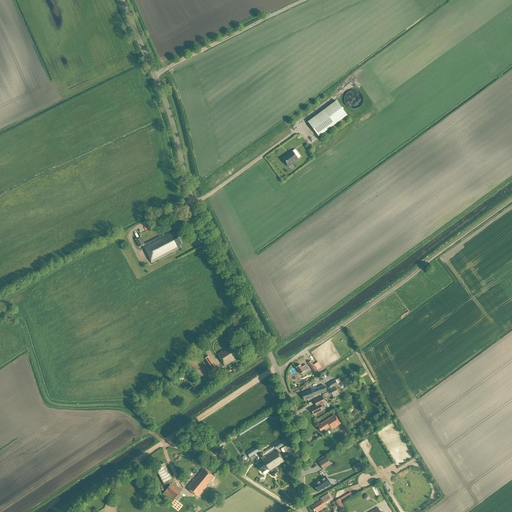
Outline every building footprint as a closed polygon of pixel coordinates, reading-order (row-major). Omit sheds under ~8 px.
[(336,101),(308,122),(319,137),(347,116),(336,101)] [(299,159),(298,159),(301,157),(295,149),(293,151),(292,151),(288,154),(289,155),(283,159),(289,167),(299,159)] [(182,244),(176,232),(171,235),(170,233),(165,235),(164,234),(145,244),(141,237),(136,240),(139,247),(143,245),(152,263),(181,248),(180,245),(182,244)] [(223,352),(222,351),(217,354),(225,366),(233,361),(233,360),(237,357),(238,358),(239,357),(238,355),(244,350),(240,343),(233,348),(231,345),(226,348),(227,350),(223,352)] [(208,356),(202,361),(210,372),(216,367),(208,356)] [(314,372),(317,370),(311,361),(308,363),(314,372)] [(310,372),(308,369),(305,365),(302,367),(301,365),(297,368),(301,374),(303,376),(310,372)] [(226,376),(232,372),(229,368),(223,372),(226,376)] [(364,370),(357,375),(359,379),(367,374),(364,370)] [(335,381),(328,385),(330,389),(338,385),(335,381)] [(326,392),(324,386),(317,389),(317,390),(311,392),(311,391),(302,394),(305,401),(313,398),(313,396),(319,394),(326,392)] [(335,388),(330,390),(330,392),(332,395),(334,398),(339,395),(337,392),(336,389),(335,388)] [(324,403),(321,398),(314,401),(316,406),(311,409),(314,415),(317,413),(318,415),(324,413),(321,407),(322,407),(321,405),(324,403)] [(326,429),(330,427),(332,430),(335,428),(341,424),(336,415),(321,424),(322,425),(318,428),(321,431),(325,428),(326,429)] [(273,445),(272,446),(274,449),(275,448),(276,450),(289,442),(285,437),(273,445)] [(257,446),(246,453),(249,458),(259,451),(257,446)] [(269,471),(284,462),(277,450),(262,460),(263,461),(258,464),(263,472),(268,469),(269,471)] [(331,465),(329,462),(326,458),(319,463),(321,466),(323,470),(331,465)] [(162,483),(171,478),(163,462),(154,467),(162,483)] [(192,483),(187,488),(192,492),(198,497),(199,497),(208,486),(208,485),(209,485),(211,482),(210,482),(209,481),(213,477),(204,469),(200,473),(198,475),(199,476),(197,478),(196,478),(192,482),(192,483)] [(330,484),(325,476),(316,482),(317,483),(313,485),(318,492),(323,488),(323,489),(330,484)] [(171,484),(162,495),(171,503),(175,499),(177,501),(180,497),(178,495),(180,492),(171,484)] [(335,490),(328,493),(329,496),(333,494),(335,498),(338,497),(335,490)] [(321,500),(312,507),(315,511),(316,511),(317,511),(326,507),(324,505),(331,500),(327,493),(319,498),(321,500)] [(339,499),(334,502),(339,510),(344,507),(339,499)]
